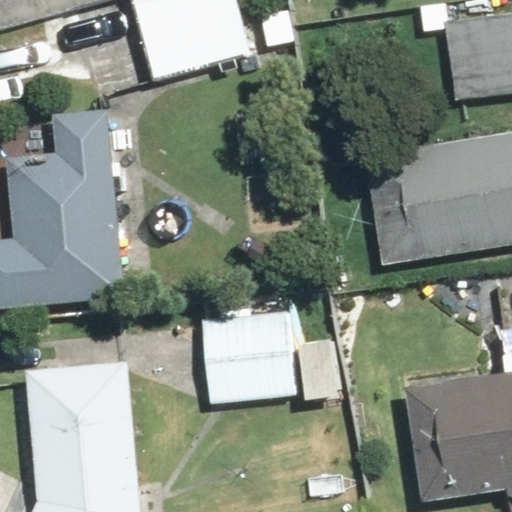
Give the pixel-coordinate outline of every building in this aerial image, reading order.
[(247,0),(145,0),(169,91),(264,66),(247,0)] [(511,20),(457,29),(468,103),(511,96),(511,20)] [(0,316),(145,297),(122,123),(68,130),(72,163),(18,170),(27,240),(0,243),(0,316)] [(511,131),(374,149),(389,271),(511,256),(511,131)] [(304,305),(207,315),(217,408),(313,398),(304,305)] [(157,511),(142,370),(41,371),(55,507),(52,511),(157,511)] [(511,381),(418,392),(432,511),(511,501),(511,381)]
